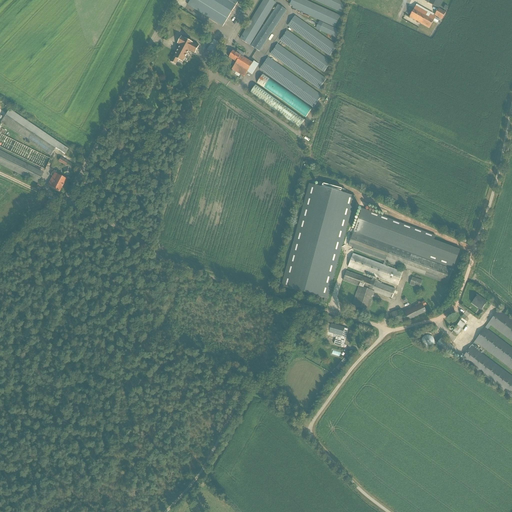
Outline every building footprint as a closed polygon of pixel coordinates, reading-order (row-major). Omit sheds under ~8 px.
[(239,0),(190,0),(187,5),(223,27),(239,0)] [(270,0),(263,0),(240,40),(249,46),(276,3),(270,0)] [(312,4),(303,0),(291,0),(289,6),(293,7),(292,8),(301,13),(300,15),(302,15),(303,14),(334,28),(340,16),(315,5),(315,4),(313,3),(312,4)] [(347,1),(343,0),(311,0),(336,11),(335,14),(340,16),(347,1)] [(421,0),(438,9),(442,0),(421,0)] [(277,5),(251,46),(260,52),(287,11),(277,5)] [(420,24),(427,11),(417,5),(410,18),(420,24)] [(446,13),(438,9),(434,16),(442,20),(446,13)] [(420,24),(429,29),(433,22),(437,24),(439,20),(435,18),(436,18),(433,16),(434,15),(427,11),(420,24)] [(337,47),(294,17),(288,27),(330,57),(337,47)] [(316,29),(335,38),(339,31),(319,22),(316,29)] [(331,63),(287,31),(280,41),(324,73),(331,63)] [(195,54),(199,47),(181,37),(177,45),(179,46),(171,63),(176,65),(178,61),(182,63),(189,51),(195,54)] [(207,50),(214,55),(222,45),(214,40),(207,50)] [(277,45),(270,55),(321,92),(323,89),(321,87),(326,80),(277,45)] [(247,72),(253,63),(243,57),(245,55),(237,50),(236,53),(233,51),(229,58),(236,63),(232,70),(244,77),(247,72)] [(268,58),(259,70),(313,109),(322,97),(268,58)] [(253,63),(247,72),(252,75),(258,65),(254,62),(253,63)] [(263,75),(257,83),(306,118),(312,109),(263,75)] [(304,120),(256,85),(250,93),(299,129),(304,120)] [(68,149),(9,110),(0,123),(50,157),(55,149),(64,155),(68,149)] [(45,170),(50,159),(0,133),(0,148),(12,154),(15,155),(21,159),(25,160),(37,167),(36,168),(40,170),(40,171),(42,172),(43,170),(45,170)] [(11,156),(0,150),(0,165),(37,184),(36,187),(37,187),(37,188),(41,190),(41,189),(42,189),(43,186),(38,183),(43,173),(42,172),(40,171),(24,163),(25,160),(21,159),(20,161),(14,158),(15,155),(12,154),(11,156)] [(68,162),(60,157),(58,162),(65,166),(68,162)] [(47,186),(59,192),(66,180),(52,172),(50,176),(52,176),(47,186)] [(281,286),(328,299),(356,196),(309,183),(281,286)] [(362,209),(354,232),(453,269),(460,250),(434,240),(435,236),(362,209)] [(447,285),(453,269),(354,232),(348,246),(353,248),(352,250),(384,262),(383,265),(353,254),(348,267),(377,278),(376,281),(372,279),(372,281),(369,280),(346,271),(343,281),(358,287),(352,305),(368,311),(375,293),(392,299),(395,290),(377,283),(379,279),(398,286),(402,272),(386,266),(388,263),(447,285)] [(422,281),(412,277),(409,286),(419,289),(422,281)] [(481,311),(487,303),(477,296),(472,303),(481,311)] [(406,322),(426,312),(424,307),(426,305),(424,301),(420,303),(419,302),(417,303),(418,304),(415,306),(415,307),(401,314),(400,311),(391,313),(396,324),(405,321),(406,322)] [(511,398),(511,376),(474,348),(476,344),(511,370),(511,348),(486,329),(490,325),(511,342),(511,320),(498,310),(461,360),(511,398)] [(332,324),(334,318),(327,316),(325,322),(332,324)] [(460,321),(453,331),(458,335),(465,324),(460,321)] [(334,345),(343,347),(348,330),(327,324),(325,332),(325,334),(326,335),(328,337),(332,338),(333,337),(336,338),(334,345)] [(434,344),(434,343),(433,341),(433,340),(432,339),(432,338),(430,337),(428,337),(427,337),(426,337),(424,338),(424,339),(423,340),(422,342),(423,344),(423,345),(424,346),(425,347),(426,348),(427,348),(428,348),(429,348),(430,348),(431,347),(432,347),(433,346),(433,345),(434,344)] [(442,338),(436,345),(448,355),(454,348),(442,338)] [(344,357),(337,368),(340,371),(347,360),(344,357)]
